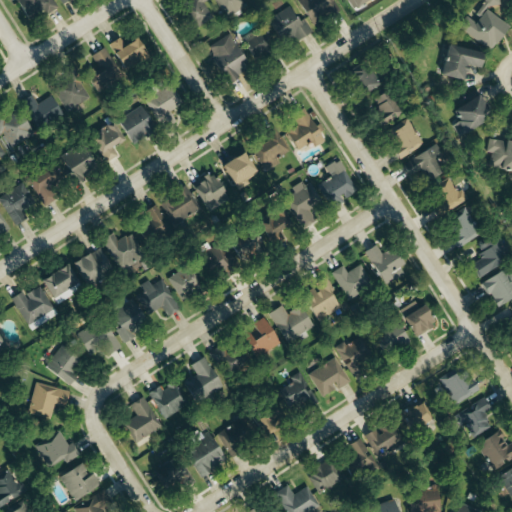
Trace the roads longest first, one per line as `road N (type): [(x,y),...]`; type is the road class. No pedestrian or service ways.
road 1 (residential): [(145,511),(88,422),(94,396),(391,200)]
road 2 (residential): [(306,69),(511,388)]
road 3 (residential): [(0,268),(306,69)]
road 4 (residential): [(474,330),(194,511)]
road 5 (residential): [(142,0),(222,123)]
road 6 (residential): [(0,77),(118,0)]
road 7 (residential): [(306,69),(414,0)]
